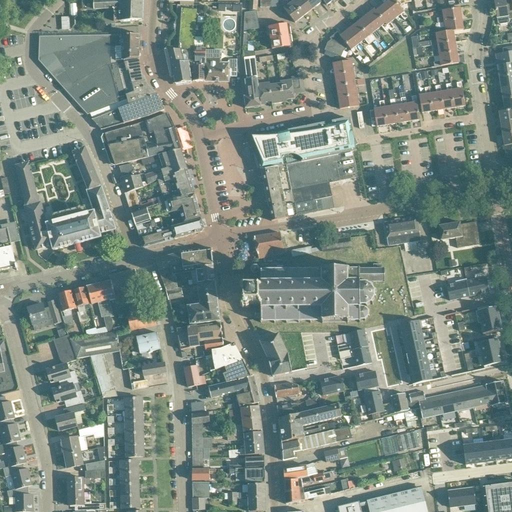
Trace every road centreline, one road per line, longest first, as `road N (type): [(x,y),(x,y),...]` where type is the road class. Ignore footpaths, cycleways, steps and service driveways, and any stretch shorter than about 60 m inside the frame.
road 1 (residential): [(132,256),(88,134),(30,65),(32,30),(59,0)]
road 2 (tertiary): [(275,511),(264,384),(230,309),(220,237)]
road 3 (residential): [(143,259),(174,353),(182,511)]
road 4 (residential): [(47,511),(43,442),(6,306)]
road 5 (unclassified): [(220,237),(385,209)]
road 6 (tertiary): [(198,136),(157,76),(156,0)]
road 7 (unclassified): [(6,306),(19,287),(132,256)]
